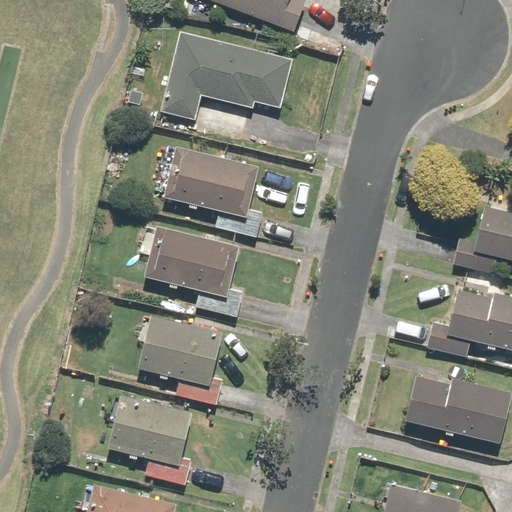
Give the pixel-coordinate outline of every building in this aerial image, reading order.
[(215,0),(297,29),(307,0),(215,0)] [(293,57),(183,29),(163,109),(197,117),(203,94),(256,107),(257,101),(281,107),(293,57)] [(216,225),(257,236),(263,211),(252,208),(262,168),(175,146),(162,194),(220,208),(216,225)] [(511,208),(487,202),(476,247),(511,256),(511,208)] [(241,243),(159,222),(146,273),(228,293),(241,243)] [(495,294),(461,286),(449,334),(511,348),(511,292),(496,289),(495,294)] [(225,328),(152,311),(140,366),(212,383),(225,328)] [(453,379),(420,372),(409,417),(504,440),(511,405),(511,388),(454,375),(453,379)] [(195,409),(122,391),(109,444),(181,463),(195,409)] [(461,511),(465,497),(395,480),(386,511),(461,511)] [(176,511),(179,501),(96,481),(88,511),(176,511)]
